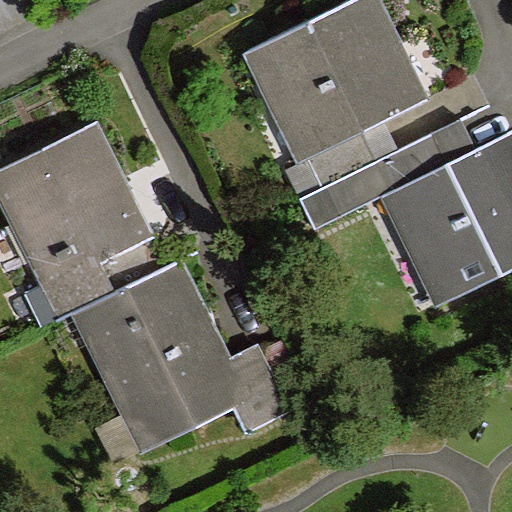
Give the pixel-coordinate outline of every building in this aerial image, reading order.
[(310,159),(364,132),(420,105),(368,0),(351,0),(264,44),(291,98),(282,102),(310,159)] [(102,264),(141,244),(119,199),(126,196),(117,177),(93,129),(0,175),(0,179),(68,316),(86,307),(117,292),(102,264)] [(324,188),(378,162),(364,132),(310,159),(324,188)] [(392,191),(448,163),(434,135),(378,162),(392,191)] [(511,152),(503,135),(448,163),(392,191),(420,247),(430,242),(457,297),(511,269),(511,152)] [(392,191),(378,162),(324,188),(303,199),(317,228),(392,191)] [(117,292),(172,265),(157,237),(141,244),(102,264),(117,292)] [(209,339),(172,265),(117,292),(86,307),(133,403),(137,413),(145,409),(161,439),(238,401),(247,397),(232,364),(218,335),(209,339)] [(259,350),(232,364),(247,397),(238,401),(250,428),(288,407),(259,350)] [(137,413),(133,403),(94,424),(113,461),(161,439),(145,409),(137,413)]
